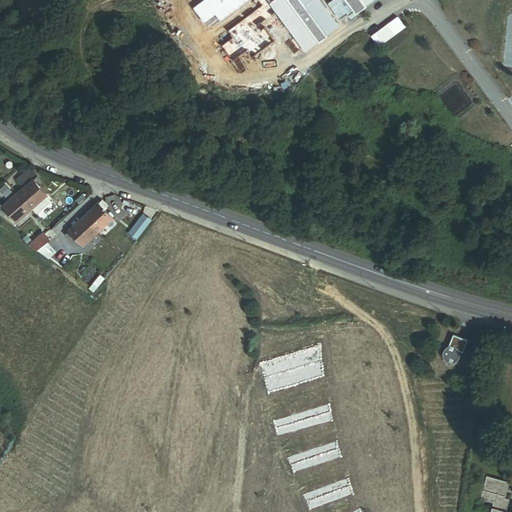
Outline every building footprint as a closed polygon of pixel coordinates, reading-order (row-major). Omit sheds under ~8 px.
[(275,0),(279,5),(278,6),(283,13),(284,12),(291,20),(289,21),(294,27),(295,26),(301,35),(300,36),(305,42),(306,41),(310,46),(321,37),(322,38),(330,31),(343,21),(327,0),(352,0),(359,9),(370,1),(369,0),(275,0)] [(392,35),(385,24),(376,31),(384,41),(392,35)] [(19,178),(25,186),(39,175),(31,168),(19,178)] [(18,193),(32,209),(47,196),(48,195),(39,184),(43,181),(39,175),(25,186),(18,193)] [(6,212),(16,222),(32,209),(18,193),(0,207),(0,211),(3,215),(6,212)] [(32,209),(37,215),(52,202),(47,196),(32,209)] [(80,218),(96,234),(112,219),(104,210),(106,207),(100,200),(80,218)] [(139,236),(153,218),(145,212),(131,230),(139,236)] [(81,248),(96,234),(80,218),(62,236),(68,243),(73,239),(81,248)] [(25,243),(34,249),(47,238),(40,230),(25,243)] [(468,339),(455,333),(449,345),(463,351),(468,339)] [(459,350),(458,347),(456,346),(454,345),(451,345),(449,345),(447,346),(446,347),(446,348),(445,349),(444,351),(444,354),(445,357),(446,359),(449,360),(451,361),(454,361),(457,359),(459,357),(460,355),(460,352),(459,350)] [(494,507),(509,510),(511,497),(507,496),(511,479),(486,474),(481,499),(495,502),(494,507)]
